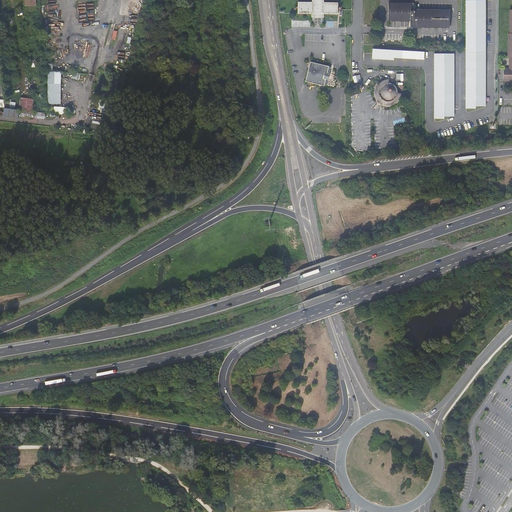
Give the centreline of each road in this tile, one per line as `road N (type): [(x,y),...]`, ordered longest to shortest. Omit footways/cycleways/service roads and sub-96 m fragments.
road 1 (trunk): [(511,207),(206,310),(0,352)]
road 2 (trunk): [(0,411),(171,427),(269,445),(341,472)]
road 3 (trunk): [(0,388),(153,360),(289,319)]
road 4 (trunk): [(214,216),(0,331)]
road 5 (trunk): [(289,319),(511,237)]
road 6 (secondary): [(393,415),(373,402),(352,362),(313,227)]
road 7 (trunk): [(294,435),(237,414),(221,381),(237,349),(289,319)]
road 8 (secondary): [(299,217),(343,374)]
road 9 (trunk): [(511,152),(358,169)]
road 10 (secondary): [(294,134),(269,0)]
road 11 (secondary): [(260,0),(283,122)]
road 12 (trunk): [(283,122),(262,173),(214,216)]
